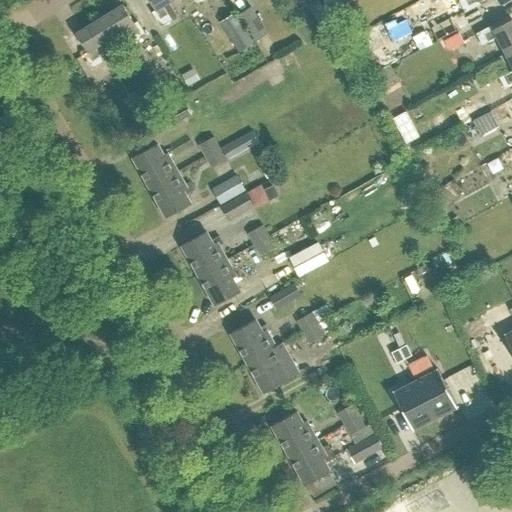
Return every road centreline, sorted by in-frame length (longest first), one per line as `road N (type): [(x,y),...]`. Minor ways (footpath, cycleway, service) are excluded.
road 1 (residential): [(271,511),(1,34)]
road 2 (residential): [(311,511),(511,404)]
road 3 (track): [(0,311),(103,352),(182,354)]
